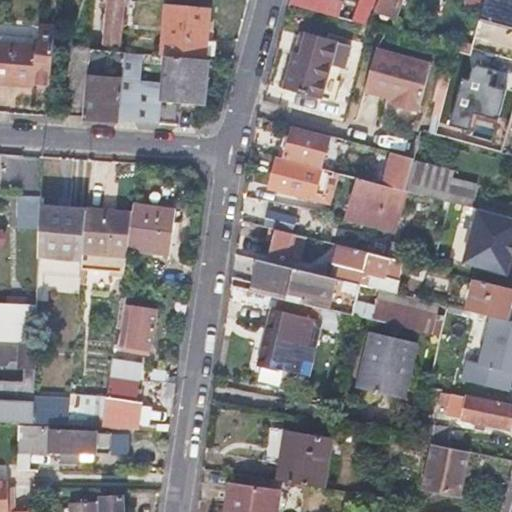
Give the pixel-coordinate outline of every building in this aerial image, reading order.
[(124,0),(107,0),(104,40),(120,41),(124,0)] [(311,9),(312,2),(313,0),(287,0),(287,3),(311,9)] [(364,24),(369,10),(372,0),(356,0),(349,20),(364,24)] [(374,0),(372,10),(392,17),(397,0),(374,0)] [(481,0),(479,10),(488,12),(491,0),(481,0)] [(162,53),(166,53),(203,57),(208,7),(167,4),(162,53)] [(467,52),(472,53),(476,54),(488,12),(479,10),(467,52)] [(0,78),(10,80),(32,82),(32,80),(50,81),(54,24),(38,23),(36,43),(0,39),(0,78)] [(511,34),(495,25),(483,46),(506,59),(511,48),(511,34)] [(304,32),(301,41),(299,50),(294,48),(284,85),(320,95),(335,40),(304,32)] [(347,43),(335,40),(320,95),(331,98),(347,43)] [(87,75),(85,96),(83,118),(119,121),(126,50),(90,46),(87,75)] [(429,62),(374,48),(362,90),(391,98),(390,103),(417,111),(429,62)] [(462,93),(472,53),(467,52),(454,48),(444,88),(462,93)] [(126,50),(119,121),(125,121),(159,123),(162,95),(163,80),(139,79),(141,51),(126,50)] [(203,57),(166,53),(163,80),(162,95),(204,100),(209,57),(203,57)] [(71,95),(85,96),(87,75),(72,74),(71,95)] [(440,108),(444,90),(430,86),(426,104),(440,108)] [(283,159),(320,169),(327,136),(291,126),(283,159)] [(382,150),(373,182),(400,189),(401,189),(402,190),(411,157),(382,150)] [(322,169),(320,169),(283,159),(276,190),(324,202),(326,193),(316,191),(322,169)] [(478,179),(425,165),(416,193),(470,207),(478,179)] [(400,189),(373,182),(358,178),(347,218),(378,226),(383,204),(395,207),(400,189)] [(20,226),(40,227),(41,205),(41,196),(20,195),(20,226)] [(132,213),(127,246),(169,252),(175,210),(133,204),(132,213)] [(82,257),(83,249),(86,209),(41,205),(40,227),(40,241),(39,254),(82,257)] [(463,260),(511,273),(511,268),(511,214),(479,205),(463,260)] [(127,252),(127,246),(132,213),(86,209),(83,249),(127,252)] [(274,229),(271,241),(268,253),(284,256),(289,233),(274,229)] [(355,249),(347,281),(358,284),(397,293),(404,261),(355,249)] [(358,284),(347,281),(260,261),(252,293),(351,317),(358,284)] [(465,310),(484,314),(504,319),(511,288),(473,278),(465,310)] [(0,286),(0,338),(21,340),(36,340),(38,288),(24,288),(21,280),(12,280),(12,287),(0,286)] [(425,332),(433,308),(382,291),(374,315),(425,332)] [(137,307),(126,306),(121,344),(152,347),(156,311),(137,309),(137,307)] [(274,313),(268,340),(262,367),(304,377),(317,322),(274,313)] [(371,333),(364,360),(357,388),(399,398),(413,344),(371,333)] [(0,416),(32,420),(36,340),(21,340),(20,364),(25,365),(25,379),(0,378),(0,416)] [(49,381),(46,421),(64,423),(67,382),(49,381)] [(138,386),(116,384),(114,400),(115,400),(136,402),(138,386)] [(72,392),(71,416),(96,417),(97,393),(72,392)] [(511,407),(467,399),(465,409),(463,419),(511,428),(511,427),(511,407)] [(136,402),(115,400),(112,422),(136,424),(139,402),(136,402)] [(109,452),(110,432),(50,428),(50,425),(19,423),(18,448),(49,450),(49,448),(60,448),(60,459),(80,460),(81,450),(109,452)] [(126,453),(131,436),(115,432),(111,449),(126,453)] [(329,440),(310,437),(290,433),(284,466),(279,465),(276,481),(322,488),(329,440)] [(433,445),(429,467),(425,488),(462,496),(470,452),(433,445)] [(7,476),(0,476),(0,511),(36,511),(37,510),(9,508),(7,476)] [(228,484),(225,505),(223,511),(274,511),(277,492),(228,484)] [(71,511),(123,511),(123,495),(102,496),(102,502),(71,503),(71,511)]
